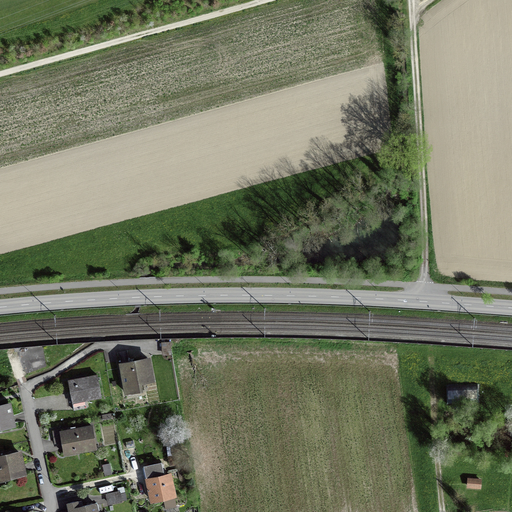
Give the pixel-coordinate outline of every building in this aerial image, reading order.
[(148,359),(120,365),(126,394),(137,392),(136,383),(152,380),(148,359)] [(97,376),(67,381),(73,411),(86,408),(85,400),(101,397),(97,376)] [(0,427),(13,425),(9,405),(0,406),(0,427)] [(54,443),(61,441),(64,454),(75,452),(74,449),(95,445),(91,426),(60,432),(60,430),(52,432),(54,443)] [(0,478),(23,473),(19,453),(0,457),(0,478)] [(168,458),(169,465),(178,463),(177,456),(168,458)] [(166,508),(176,506),(169,475),(163,477),(160,464),(144,467),(151,500),(164,498),(166,508)] [(478,481),(467,481),(467,488),(478,489),(478,481)] [(120,501),(118,493),(106,495),(108,504),(120,501)] [(76,502),(67,504),(69,511),(96,511),(94,504),(82,507),(81,502),(76,503),(76,502)]
